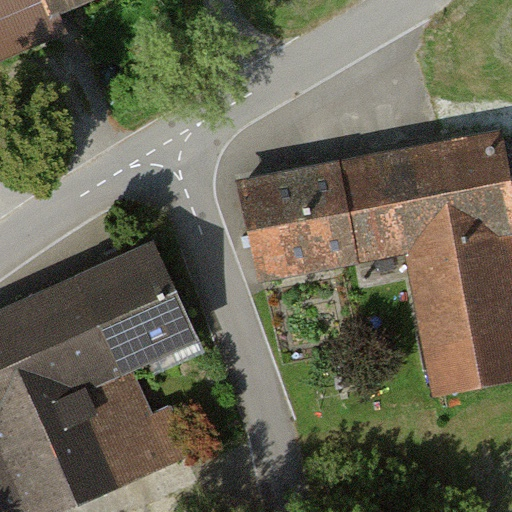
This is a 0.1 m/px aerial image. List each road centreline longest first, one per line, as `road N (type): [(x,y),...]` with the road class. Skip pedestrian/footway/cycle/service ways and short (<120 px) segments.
road 1 (unclassified): [(183,163),(295,511)]
road 2 (residential): [(429,0),(183,163)]
road 3 (residential): [(183,163),(36,237),(0,266)]
